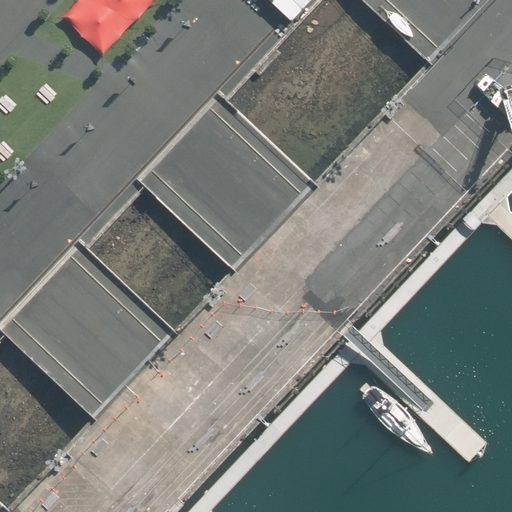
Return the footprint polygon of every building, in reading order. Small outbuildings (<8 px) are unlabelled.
[(0,0),(0,22),(12,24),(16,22),(20,20),(24,17),(27,14),(29,11),(31,7),(32,2),(32,0),(0,0)] [(52,81),(56,84),(78,85),(82,83),(86,80),(89,77),(92,74),(94,70),(95,66),(96,61),(96,57),(96,53),(95,48),(93,44),(90,41),(87,37),(84,35),(80,33),(76,31),(72,30),(67,30),(63,30),(59,32),(55,33),(51,36),(48,39),(45,42),(43,46),(41,50),(40,55),(40,59),(41,64),(42,68),(44,72),(46,75),(49,79),(52,81)] [(0,146),(10,148),(15,147),(19,146),(24,144),(27,141),(31,138),(33,134),(35,130),(36,125),(37,120),(37,116),(35,111),(34,107),(31,103),(28,99),(24,97),(20,94),(15,93),(11,92),(6,92),(1,93),(0,93),(0,146)] [(487,193),(462,219),(475,231),(482,223),(478,219),(496,201),(487,193)] [(309,291),(260,246),(76,448),(126,493),(309,291)]
